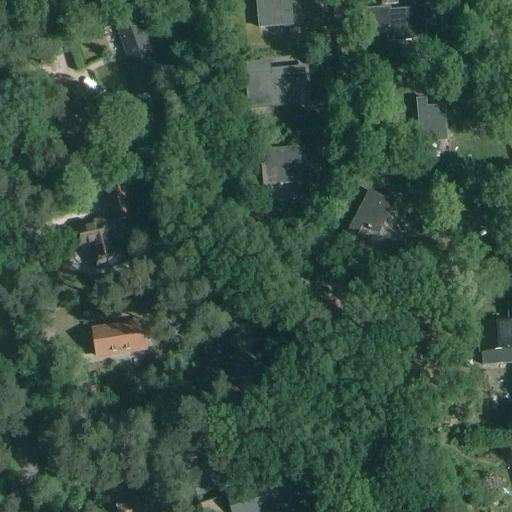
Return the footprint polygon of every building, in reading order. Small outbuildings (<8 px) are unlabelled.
[(256,0),(221,0),(223,29),(257,28),(256,0)] [(290,0),(263,0),(257,0),(259,28),(293,26),(290,0)] [(388,6),(362,8),(364,33),(385,32),(386,42),(393,42),(427,39),(424,9),(424,6),(388,9),(388,6)] [(139,21),(119,28),(129,57),(124,59),(129,74),(135,72),(142,94),(162,87),(139,21)] [(305,71),(249,76),(250,95),(261,94),(262,105),(308,101),(307,90),(305,71)] [(63,97),(69,107),(85,96),(78,87),(63,97)] [(106,95),(97,102),(113,125),(123,118),(106,95)] [(447,141),(446,129),(444,106),(427,108),(426,99),(417,100),(420,143),(447,141)] [(110,134),(92,107),(60,129),(71,146),(75,143),(82,153),(110,134)] [(387,120),(377,132),(391,143),(400,132),(387,120)] [(304,147),(260,151),(263,186),(307,183),(305,163),(316,162),(315,146),(304,147)] [(105,188),(113,225),(133,221),(125,183),(105,188)] [(370,192),(351,230),(346,240),(354,244),(363,226),(380,234),(398,197),(388,192),(384,200),(370,192)] [(94,227),(74,232),(78,247),(93,244),(96,253),(92,254),(96,270),(127,262),(123,247),(111,249),(109,240),(105,220),(93,222),(94,227)] [(511,321),(511,322),(481,325),(483,351),(511,348),(511,321)] [(142,324),(117,328),(122,354),(146,350),(142,324)] [(122,354),(117,328),(93,332),(97,358),(122,354)] [(214,360),(205,373),(221,384),(225,377),(251,395),(268,370),(241,352),(236,360),(227,354),(221,350),(214,360)] [(408,441),(381,449),(386,465),(413,456),(408,441)] [(511,445),(484,445),(484,469),(511,469),(511,445)] [(282,480),(236,493),(240,511),(289,511),(291,511),(282,480)] [(118,511),(158,511),(162,511),(154,488),(144,491),(146,496),(117,506),(118,511)] [(424,499),(411,503),(413,511),(425,511),(427,511),(449,505),(445,493),(424,499)] [(213,511),(222,511),(219,499),(211,502),(213,511)]
